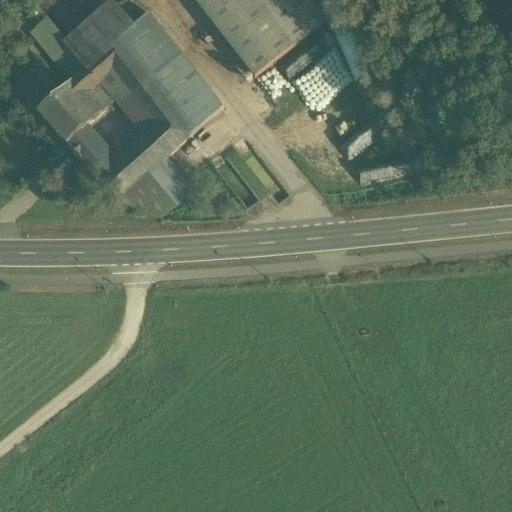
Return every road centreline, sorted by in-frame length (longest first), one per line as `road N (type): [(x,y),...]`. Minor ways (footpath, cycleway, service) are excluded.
road 1 (unclassified): [(169,16),(333,240)]
road 2 (unclassified): [(134,254),(136,314),(125,343),(0,449)]
road 3 (secondary): [(333,240),(134,254)]
road 4 (secondary): [(511,222),(333,240)]
road 5 (secondary): [(134,254),(0,253)]
